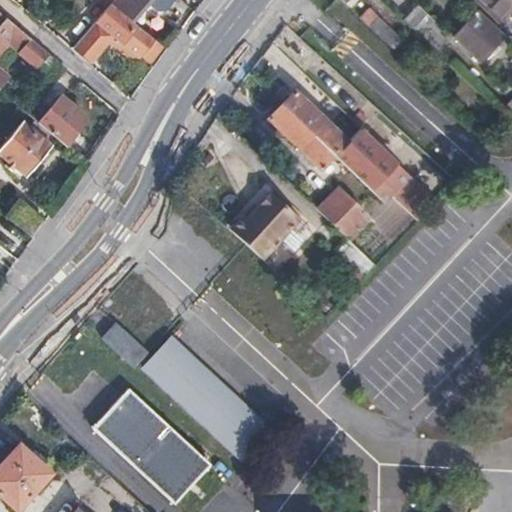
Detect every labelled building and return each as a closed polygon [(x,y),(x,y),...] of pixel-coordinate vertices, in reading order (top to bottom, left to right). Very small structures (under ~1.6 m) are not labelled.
[(113,0),(111,3),(130,20),(147,0),(113,0)] [(149,0),(164,13),(174,0),(149,0)] [(485,0),(497,11),(507,0),(485,0)] [(111,3),(72,50),(93,67),(111,45),(108,42),(115,35),(139,56),(152,66),(166,48),(154,39),(130,20),(111,3)] [(418,4),(404,18),(440,50),(449,41),(439,31),(443,27),(418,4)] [(368,6),(360,15),(394,45),(402,37),(368,6)] [(206,21),(193,10),(184,21),(199,33),(207,23),(206,21)] [(478,11),(456,36),(481,60),(503,36),(478,11)] [(0,22),(0,86),(10,76),(0,67),(0,51),(8,43),(37,67),(48,54),(5,17),(0,22)] [(108,42),(111,45),(147,73),(152,66),(139,56),(115,35),(108,42)] [(179,59),(166,48),(152,66),(166,78),(179,59)] [(295,92),(283,104),(335,155),(353,173),(385,204),(393,196),(417,219),(434,202),(360,131),(348,144),(295,92)] [(49,129),(75,151),(97,124),(71,102),(49,129)] [(335,155),(283,104),(269,119),(322,169),(335,155)] [(22,121),(0,147),(0,161),(10,169),(14,164),(27,174),(52,144),(22,121)] [(322,169),(340,187),(353,173),(335,155),(322,169)] [(340,187),(319,209),(350,239),(363,226),(368,220),(360,212),(363,208),(340,187)] [(243,213),(230,229),(246,244),(261,258),(300,215),(272,190),(258,206),(247,217),(243,213)] [(19,199),(6,215),(29,234),(41,218),(19,199)] [(253,203),(243,213),(247,217),(258,206),(253,203)] [(4,223),(0,229),(0,239),(15,252),(24,239),(4,223)] [(150,351),(117,322),(102,338),(135,368),(150,351)] [(181,328),(144,368),(242,459),(278,419),(181,328)] [(45,373),(69,395),(95,368),(71,346),(45,373)] [(128,388),(93,427),(177,503),(214,463),(128,388)] [(19,444),(0,465),(0,495),(17,510),(51,472),(19,444)]
